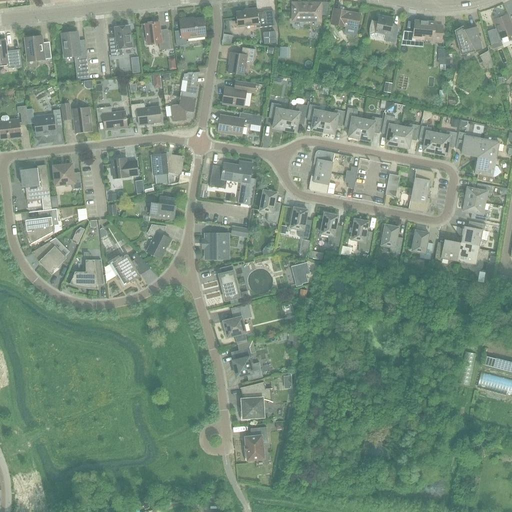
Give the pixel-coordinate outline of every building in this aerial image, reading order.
[(315,3),(293,3),(292,21),(314,21),(314,26),(320,26),(320,9),(321,3),(315,3)] [(249,10),(236,12),(237,27),(256,25),(256,28),(275,26),(273,10),(263,11),(263,12),(257,13),(257,8),(249,9),(249,10)] [(348,11),(334,8),(331,24),(345,27),(345,26),(357,29),(360,14),(348,12),(348,11)] [(393,18),(378,15),(377,21),(371,21),(370,25),(370,27),(369,32),(370,35),(375,33),(386,35),(384,41),(395,43),(398,29),(392,27),(393,18)] [(496,28),(487,31),(490,44),(501,40),(500,39),(509,35),(511,42),(511,26),(507,15),(493,20),(496,28)] [(189,19),(179,20),(181,31),(175,31),(176,46),(187,45),(186,38),(205,36),(203,18),(189,20),(189,19)] [(435,23),(414,21),(413,38),(433,39),(433,41),(441,42),(443,26),(435,26),(435,23)] [(159,22),(145,24),(147,45),(159,43),(160,50),(170,49),(168,33),(161,34),(159,22)] [(129,26),(115,27),(117,43),(109,44),(111,57),(122,55),(122,49),(132,47),(129,26)] [(464,31),(462,27),(455,31),(461,54),(473,47),(474,51),(482,49),(477,27),(468,29),(464,31)] [(274,31),(263,32),(264,44),(275,42),(274,31)] [(78,32),(61,34),(64,57),(80,55),(81,58),(87,58),(85,43),(79,44),(78,32)] [(223,34),(222,45),(223,45),(223,44),(231,43),(232,35),(223,34)] [(41,36),(25,38),(28,61),(51,59),(50,45),(43,46),(41,36)] [(5,41),(0,41),(0,66),(8,65),(8,69),(21,67),(19,50),(13,50),(12,53),(7,53),(5,41)] [(241,54),(230,52),(229,60),(230,60),(228,73),(244,76),(246,61),(253,62),(255,49),(242,47),(241,54)] [(487,68),(493,67),(489,50),(479,55),(487,68)] [(136,51),(128,52),(129,67),(137,67),(136,51)] [(197,72),(184,74),(183,80),(187,81),(186,92),(181,91),(179,105),(171,106),(172,121),(193,119),(198,87),(195,86),(197,72)] [(255,84),(236,81),(235,89),(225,87),(222,104),(244,107),(246,91),(254,92),(255,84)] [(385,82),(384,91),(391,93),(392,83),(385,82)] [(24,90),(15,91),(16,99),(25,98),(24,90)] [(386,102),(385,111),(387,111),(394,107),(394,104),(386,102)] [(71,119),(69,103),(61,104),(63,120),(71,119)] [(145,103),(130,105),(132,119),(138,118),(139,125),(147,124),(161,122),(159,106),(145,108),(145,103)] [(283,130),(284,131),(288,111),(281,110),(281,105),(271,103),(268,118),(275,119),(273,128),(277,128),(283,130)] [(294,112),(288,111),(284,131),(286,131),(292,131),(296,132),(297,123),(304,125),(307,106),(297,104),(294,112)] [(321,132),(322,132),(326,113),(320,111),(319,107),(310,105),(307,120),(313,121),(311,129),(315,130),(321,132)] [(22,123),(28,122),(28,124),(26,106),(17,107),(18,114),(20,113),(22,123)] [(89,107),(72,109),(75,133),(92,131),(89,107)] [(111,107),(96,108),(98,122),(104,122),(105,129),(127,127),(125,111),(112,113),(111,107)] [(358,139),(360,140),(364,120),(357,118),(357,110),(348,108),(344,127),(350,128),(349,137),(352,137),(358,139)] [(35,129),(36,136),(43,135),(47,138),(49,134),(56,133),(56,128),(62,127),(60,110),(53,110),(54,115),(34,118),(34,125),(33,127),(35,129)] [(333,114),(326,113),(322,132),(324,133),(330,133),(334,134),(336,125),(342,126),(345,111),(335,110),(333,114)] [(221,116),(218,132),(241,135),(244,120),(251,121),(251,125),(261,126),(262,116),(240,113),(239,119),(221,116)] [(396,146),(397,147),(401,127),(394,126),(395,117),(385,115),(381,134),(387,135),(386,144),(389,144),(396,146)] [(1,121),(0,121),(0,132),(1,139),(13,137),(14,138),(21,137),(19,119),(9,120),(9,117),(7,116),(2,116),(1,118),(1,121)] [(364,120),(360,140),(361,140),(368,140),(371,141),(373,132),(379,134),(382,119),(372,117),(370,121),(364,120)] [(452,119),(451,127),(458,128),(459,120),(452,119)] [(407,128),(401,127),(397,147),(398,147),(405,147),(409,148),(410,140),(416,141),(419,126),(409,124),(407,128)] [(433,154),(434,154),(438,134),(432,133),(431,128),(421,126),(418,141),(425,142),(423,151),(427,152),(433,154)] [(445,135),(438,134),(434,154),(436,154),(442,155),(446,155),(447,147),(454,148),(457,133),(447,131),(445,135)] [(461,154),(475,156),(478,154),(481,139),(465,136),(466,133),(459,132),(456,149),(462,150),(461,154)] [(478,157),(477,159),(480,157),(495,160),(499,142),(481,139),(478,154),(475,156),(478,157)] [(317,165),(315,171),(330,173),(334,153),(320,150),(318,151),(316,152),(315,154),(313,164),(317,165)] [(179,183),(183,157),(172,155),(171,157),(167,156),(166,154),(151,155),(153,175),(168,174),(169,185),(179,183)] [(494,166),(495,160),(480,157),(477,159),(474,173),(478,174),(477,180),(493,183),(494,179),(495,177),(500,172),(496,166),(494,166)] [(111,160),(113,179),(128,177),(128,176),(138,175),(136,161),(127,162),(126,158),(111,160)] [(213,165),(210,186),(225,189),(227,180),(241,182),(237,203),(252,206),(256,179),(250,178),(253,163),(239,161),(239,166),(224,163),(223,167),(215,166),(213,165)] [(53,167),(56,185),(72,183),(73,189),(82,188),(80,172),(73,173),(72,165),(53,167)] [(347,171),(345,176),(356,178),(358,168),(351,167),(350,171),(347,171)] [(382,179),(383,168),(375,167),(374,178),(382,179)] [(37,169),(21,171),(23,187),(25,187),(27,200),(41,198),(43,210),(52,209),(52,208),(51,199),(48,176),(38,178),(37,169)] [(416,169),(413,189),(427,192),(429,186),(432,187),(434,176),(434,174),(433,173),(431,172),(416,169)] [(310,181),(309,186),(309,188),(310,190),(312,191),(326,194),(333,195),(335,184),(329,183),(330,173),(315,171),(314,176),(311,176),(310,181)] [(389,174),(387,184),(398,186),(400,176),(389,174)] [(345,176),(344,182),(348,183),(347,188),(354,189),(356,178),(345,176)] [(465,198),(464,199),(484,203),(486,196),(490,196),(492,186),(477,183),(476,190),(467,188),(467,191),(465,198)] [(387,184),(385,195),(396,197),(398,186),(387,184)] [(426,198),(427,192),(413,189),(409,209),(423,212),(425,212),(427,211),(428,209),(430,198),(426,198)] [(275,202),(276,193),(274,193),(272,192),(270,191),(268,191),(266,191),(263,191),(260,211),(268,212),(267,221),(277,223),(281,204),(275,202)] [(151,203),(150,216),(174,219),(175,206),(173,206),(174,199),(160,197),(159,204),(151,203)] [(484,203),(464,199),(464,200),(464,207),(463,211),(472,212),(470,219),(485,221),(487,212),(483,209),(484,203)] [(305,219),(307,210),(304,210),(303,209),(301,208),(299,208),(297,208),(294,208),(290,228),(298,229),(298,237),(308,238),(312,221),(305,219)] [(25,220),(27,232),(29,231),(33,243),(31,244),(53,232),(52,232),(51,226),(52,226),(52,222),(58,222),(57,209),(52,209),(43,210),(41,211),(42,218),(25,220)] [(336,225),(337,216),(335,216),(333,215),(331,214),(329,214),(327,214),(325,214),(321,233),(329,235),(328,244),(338,246),(342,226),(336,225)] [(366,231),(368,222),(365,221),(363,220),(361,220),(359,220),(358,220),(355,219),(351,239),(359,241),(359,250),(368,252),(372,232),(366,231)] [(464,227),(461,241),(464,244),(479,247),(482,231),(484,231),(485,224),(469,221),(468,228),(464,227)] [(146,252),(160,259),(170,239),(162,235),(166,226),(151,225),(147,233),(154,237),(146,252)] [(396,237),(398,228),(395,227),(394,226),(392,226),(390,225),(388,226),(385,225),(382,245),(389,246),(390,252),(400,254),(403,238),(396,237)] [(76,231),(71,242),(78,244),(84,230),(80,228),(76,231)] [(233,228),(232,234),(247,236),(248,230),(233,228)] [(427,243),(428,234),(426,233),(424,232),(422,231),(420,231),(418,232),(416,231),(412,251),(420,252),(420,258),(430,260),(433,244),(427,243)] [(206,234),(206,257),(218,256),(218,259),(226,259),(228,257),(228,251),(226,249),(224,249),(224,234),(206,234)] [(302,240),(300,248),(308,249),(309,241),(302,240)] [(442,258),(458,261),(461,246),(459,243),(445,240),(444,244),(438,242),(435,259),(441,260),(442,258)] [(50,241),(34,251),(32,252),(32,253),(34,252),(40,261),(39,262),(40,261),(53,274),(52,272),(57,268),(60,269),(62,262),(66,258),(50,241)] [(461,243),(459,243),(461,246),(458,261),(475,264),(479,247),(464,244),(461,241),(461,243)] [(129,257),(129,256),(128,255),(127,255),(126,255),(125,255),(124,256),(123,256),(123,257),(123,258),(123,259),(124,259),(122,261),(120,257),(110,263),(124,285),(133,279),(132,277),(134,276),(135,277),(135,278),(136,279),(137,279),(138,279),(139,279),(139,278),(140,278),(140,277),(140,276),(140,275),(140,274),(134,265),(141,261),(134,254),(129,257)] [(88,289),(98,289),(98,288),(98,289),(97,285),(104,284),(101,260),(86,260),(86,272),(75,272),(70,283),(69,284),(79,287),(88,289)] [(307,263),(292,267),(297,287),(302,286),(302,284),(307,283),(305,275),(310,274),(307,263)] [(222,274),(219,275),(226,300),(229,299),(237,297),(239,297),(233,271),(232,272),(231,267),(232,267),(220,269),(220,270),(221,270),(222,274)] [(485,273),(483,282),(492,284),(493,274),(485,273)] [(496,274),(494,284),(505,286),(507,276),(496,274)] [(300,289),(298,299),(305,300),(307,291),(300,289)] [(223,321),(227,337),(234,335),(245,333),(241,317),(248,316),(246,309),(233,312),(234,319),(223,321)] [(245,333),(234,335),(236,343),(246,340),(245,333)] [(289,333),(288,341),(299,343),(300,335),(289,333)] [(236,360),(233,361),(237,377),(246,374),(248,381),(263,378),(259,362),(253,364),(249,348),(233,352),(236,360)] [(482,366),(511,373),(511,364),(484,357),(482,366)] [(511,376),(476,370),(474,384),(511,390),(511,376)] [(264,417),(263,399),(268,401),(272,402),(273,402),(271,401),(270,389),(272,389),(272,388),(261,389),(260,384),(264,383),(264,382),(240,388),(240,389),(242,388),(245,399),(240,401),(240,402),(242,401),(243,405),(242,405),(242,411),(240,411),(241,420),(250,420),(250,418),(264,417)] [(268,443),(266,427),(250,429),(251,437),(245,437),(247,450),(244,451),(245,461),(256,460),(256,459),(263,458),(262,444),(268,443)]
